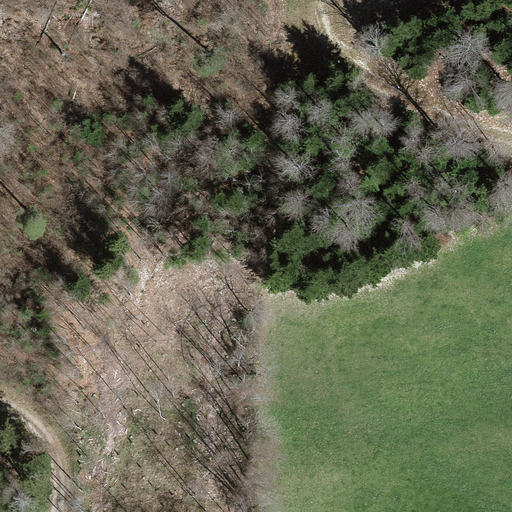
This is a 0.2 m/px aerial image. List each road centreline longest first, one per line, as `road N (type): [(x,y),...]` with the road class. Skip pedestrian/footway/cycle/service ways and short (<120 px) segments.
road 1 (track): [(322,0),(326,35),(362,87),(511,138)]
road 2 (track): [(57,511),(58,455),(29,412),(0,403)]
